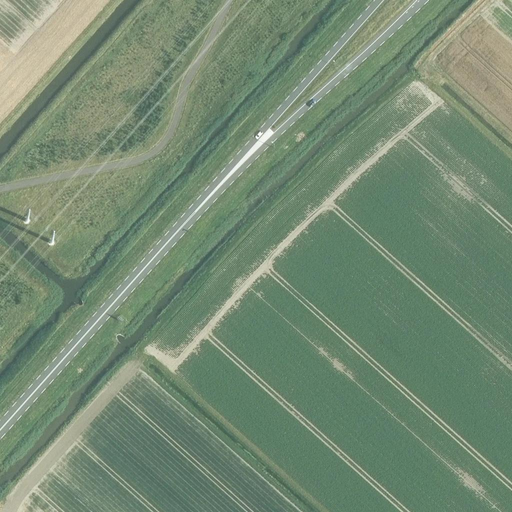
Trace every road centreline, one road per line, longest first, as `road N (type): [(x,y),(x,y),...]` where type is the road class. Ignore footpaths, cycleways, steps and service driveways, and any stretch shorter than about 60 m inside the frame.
road 1 (primary): [(0,431),(231,171)]
road 2 (primary): [(231,171),(425,0)]
road 3 (primary): [(378,0),(231,171)]
